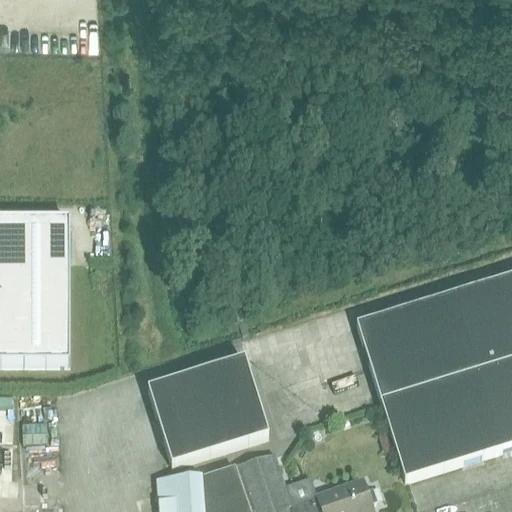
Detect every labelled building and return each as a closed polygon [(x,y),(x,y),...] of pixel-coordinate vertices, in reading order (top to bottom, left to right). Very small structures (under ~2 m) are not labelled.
[(70,228),(0,227),(0,371),(70,372),(70,228)] [(511,453),(511,282),(366,328),(355,331),(380,408),(404,487),(500,457),(511,453)] [(147,394),(171,471),(267,442),(244,365),(147,394)] [(29,435),(46,433),(45,424),(28,425),(29,435)] [(311,443),(317,447),(324,445),(325,438),(320,433),(313,435),(311,443)] [(291,511),(273,460),(234,473),(247,511),(367,511),(359,487),(315,502),(316,504),(292,511),(291,511)] [(156,485),(157,511),(247,511),(234,473),(201,484),(201,482),(156,485)]
